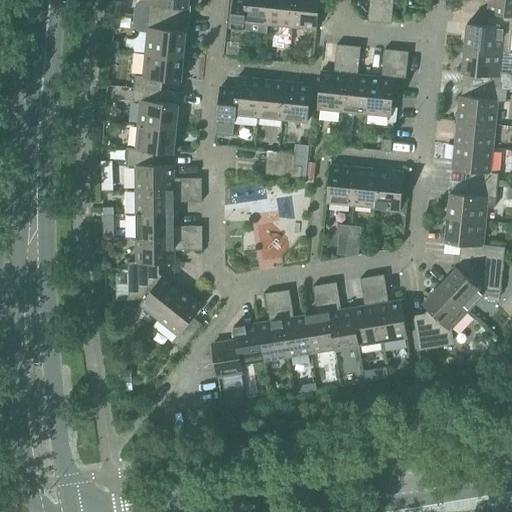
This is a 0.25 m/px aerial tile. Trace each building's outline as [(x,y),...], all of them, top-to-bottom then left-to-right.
[(137,9),(136,14),(188,19),(189,15),(188,14),(188,13),(188,12),(187,12),(186,12),(186,7),(189,7),(190,0),(143,0),(143,1),(141,2),(140,2),(139,3),(138,5),(137,7),(137,9)] [(234,0),(232,27),(244,28),(245,22),(268,24),(270,0),(234,0)] [(270,0),(268,24),(291,27),(294,0),(270,0)] [(294,0),(291,27),(317,29),(320,0),(294,0)] [(370,0),(368,21),(380,22),(382,0),(370,0)] [(382,0),(380,22),(392,23),(394,0),(382,0)] [(511,0),(486,0),(487,1),(488,0),(491,0),(493,2),(492,13),(491,14),(511,15),(511,0)] [(117,2),(116,12),(126,13),(127,7),(123,3),(117,2)] [(468,23),(465,47),(511,51),(511,38),(511,15),(491,14),(492,13),(487,13),(486,25),(468,23)] [(148,32),(146,52),(184,56),(187,31),(184,31),(185,26),(186,26),(187,26),(187,25),(188,24),(188,19),(136,14),(136,19),(136,21),(136,23),(137,25),(138,26),(138,27),(140,29),(141,30),(142,30),(143,31),(145,31),(148,32)] [(114,41),(113,48),(122,49),(123,42),(114,41)] [(318,108),(343,111),(350,45),(338,44),(335,72),(322,70),(318,108)] [(343,111),(367,113),(371,76),(359,74),(361,46),(350,45),(343,111)] [(464,72),(463,84),(507,89),(511,89),(511,75),(510,74),(507,72),(506,72),(505,72),(501,71),(503,51),(511,52),(511,51),(465,47),(463,72),(464,72)] [(371,76),(367,113),(391,116),(395,78),(394,78),(397,50),(385,49),(383,77),(371,76)] [(409,51),(397,50),(394,78),(395,78),(406,79),(409,51)] [(136,75),(135,87),(163,90),(164,79),(182,80),(184,56),(146,52),(144,76),(136,75)] [(259,117),(263,79),(239,76),(237,88),(222,86),(217,134),(233,136),(236,115),(259,117)] [(286,81),(263,79),(259,117),(282,119),(286,81)] [(312,84),(286,81),(282,119),(308,122),(312,84)] [(460,96),(458,120),(496,124),(498,100),(506,101),(507,89),(463,84),(462,96),(460,96)] [(141,101),(139,125),(177,128),(180,104),(178,104),(180,92),(163,90),(135,87),(133,100),(141,101)] [(458,120),(456,144),(493,148),(496,124),(458,120)] [(127,166),(136,166),(136,165),(155,165),(156,151),(174,153),(177,128),(139,125),(136,148),(128,147),(127,166)] [(382,150),(392,151),(393,139),(383,138),(382,150)] [(471,170),(470,182),(498,185),(499,173),(491,172),(493,148),(456,144),(453,169),(471,170)] [(268,150),(267,162),(295,165),(296,153),(268,150)] [(113,161),(101,161),(101,174),(113,174),(113,161)] [(295,165),(267,162),(266,174),(302,178),(303,166),(295,165)] [(316,163),(309,162),(307,178),(314,178),(316,163)] [(328,202),(352,205),(356,166),(331,164),(328,202)] [(136,166),(136,190),(203,189),(203,177),(175,178),(175,165),(155,165),(136,165),(136,166)] [(352,205),(376,207),(380,169),(356,166),(352,205)] [(380,169),(376,207),(401,209),(405,171),(380,169)] [(451,192),(448,217),(486,220),(488,205),(496,206),(498,185),(470,182),(469,194),(451,192)] [(136,190),(137,214),(175,213),(175,201),(203,201),(203,189),(136,190)] [(137,214),(137,238),(203,237),(203,225),(175,225),(175,213),(137,214)] [(460,256),(465,256),(505,259),(506,246),(484,244),(486,220),(448,217),(446,241),(462,243),(460,256)] [(338,223),(337,232),(349,234),(350,225),(338,223)] [(350,225),(349,234),(347,256),(359,254),(362,226),(350,225)] [(137,238),(137,261),(137,263),(160,262),(175,262),(175,249),(203,249),(203,237),(137,238)] [(458,266),(441,285),(469,311),(485,294),(501,295),(505,259),(465,256),(464,267),(461,270),(458,266)] [(137,261),(129,261),(129,299),(143,299),(143,301),(140,304),(159,320),(183,290),(164,274),(163,276),(160,273),(160,262),(137,263),(137,261)] [(385,274),(373,276),(383,341),(408,337),(402,300),(389,302),(385,274)] [(366,305),(354,307),(360,345),(383,341),(373,276),(361,278),(366,305)] [(337,282),(326,283),(336,349),(360,345),(354,307),(342,309),(337,282)] [(318,313),(306,315),(312,353),(336,349),(326,283),(314,285),(318,313)] [(469,311),(441,285),(424,302),(430,308),(425,313),(414,315),(419,350),(432,348),(432,343),(454,339),(452,328),(469,311)] [(290,289),(278,291),(289,356),(312,353),(306,315),(295,317),(290,289)] [(159,320),(154,326),(183,349),(203,324),(194,316),(203,305),(183,290),(159,320)] [(271,320),(259,322),(265,360),(289,356),(278,291),(266,293),(271,320)] [(265,360),(259,322),(235,326),(237,344),(227,346),(226,342),(214,344),(219,376),(243,372),(241,364),(265,360)] [(129,370),(120,371),(122,383),(131,382),(129,370)]
